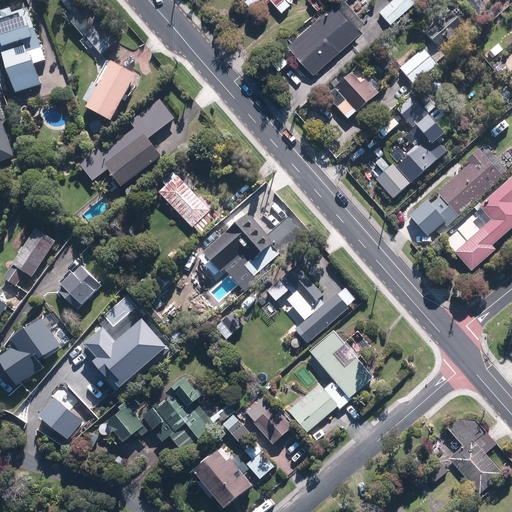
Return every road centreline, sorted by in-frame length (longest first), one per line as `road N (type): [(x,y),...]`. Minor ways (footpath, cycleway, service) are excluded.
road 1 (tertiary): [(150,0),(459,354)]
road 2 (residential): [(298,511),(443,384),(459,354)]
road 3 (residential): [(138,511),(0,448)]
